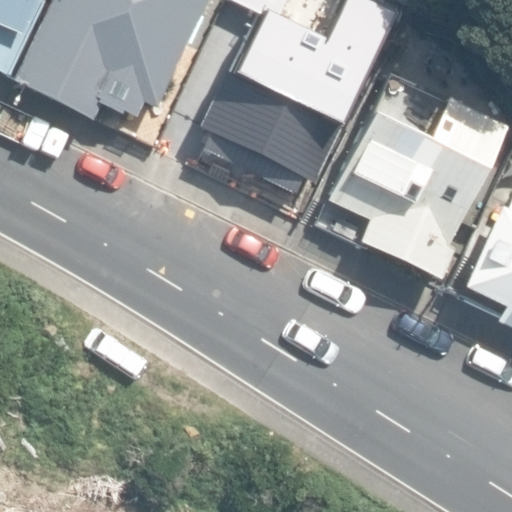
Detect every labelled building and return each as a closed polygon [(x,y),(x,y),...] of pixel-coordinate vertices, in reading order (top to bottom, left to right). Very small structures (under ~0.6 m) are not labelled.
[(0,0),(0,70),(5,73),(37,0),(0,0)] [(49,0),(8,84),(86,122),(93,108),(115,119),(118,113),(133,121),(141,106),(153,112),(208,0),(49,0)] [(342,0),(335,16),(386,40),(405,0),(342,0)] [(305,30),(257,7),(182,164),(292,217),(374,47),(311,17),(305,30)] [(355,243),(436,283),(452,249),(447,246),(504,130),(405,82),(384,125),(367,116),(325,202),(365,222),(355,243)] [(492,325),(511,335),(511,198),(506,211),(498,208),(458,290),(499,309),(492,325)]
